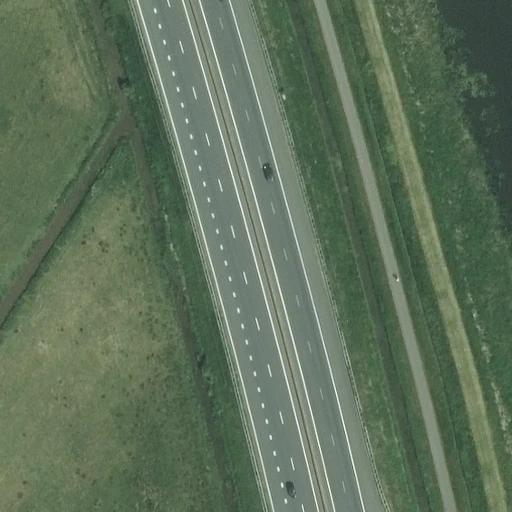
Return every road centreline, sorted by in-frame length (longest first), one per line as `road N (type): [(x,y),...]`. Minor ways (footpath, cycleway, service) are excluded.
road 1 (motorway): [(345,511),(277,236),(207,0)]
road 2 (motorway): [(168,0),(303,511)]
